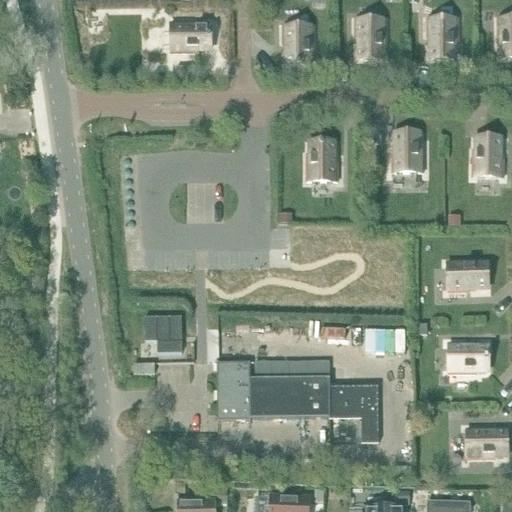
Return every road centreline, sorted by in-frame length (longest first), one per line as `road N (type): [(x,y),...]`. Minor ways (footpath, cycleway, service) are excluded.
road 1 (unclassified): [(107,511),(61,115)]
road 2 (residential): [(250,106),(511,99)]
road 3 (residential): [(61,115),(100,107),(250,106)]
